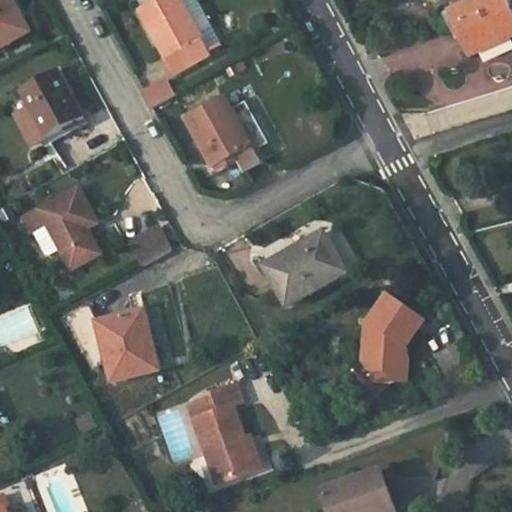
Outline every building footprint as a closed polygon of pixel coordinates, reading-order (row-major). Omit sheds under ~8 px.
[(14,0),(0,0),(0,48),(32,31),(14,0)] [(212,56),(180,0),(159,0),(140,11),(176,76),(212,56)] [(511,0),(469,0),(450,9),(470,52),(511,32),(511,0)] [(484,61),(511,49),(511,41),(511,40),(481,53),(484,61)] [(85,118),(59,71),(22,90),(31,109),(20,115),(37,144),(85,118)] [(168,79),(144,91),(154,109),(178,96),(168,79)] [(235,158),(238,164),(244,175),(266,164),(251,149),(254,149),(226,100),(187,122),(215,170),(235,158)] [(218,175),(238,164),(235,158),(215,170),(218,175)] [(83,190),(28,219),(42,244),(43,244),(56,236),(70,261),(75,270),(103,254),(93,235),(90,238),(86,232),(101,223),(83,190)] [(147,267),(175,252),(162,228),(134,243),(147,267)] [(327,233),(267,266),(289,306),(349,273),(327,233)] [(56,236),(43,244),(55,265),(60,267),(70,261),(56,236)] [(364,360),(375,371),(388,372),(394,379),(408,380),(410,357),(404,357),(404,351),(425,319),(389,294),(367,324),(364,360)] [(93,303),(64,319),(89,365),(109,360),(114,382),(162,371),(147,311),(103,322),(93,303)] [(374,378),(394,379),(388,372),(375,371),(374,378)] [(237,385),(222,391),(237,426),(255,472),(259,470),(246,437),(235,406),(244,404),(237,385)] [(237,426),(222,391),(208,395),(189,404),(220,485),(255,472),(237,426)] [(253,434),(246,437),(259,470),(266,468),(253,434)] [(383,468),(369,474),(374,490),(389,484),(383,468)] [(322,490),(330,511),(399,511),(389,484),(374,490),(369,474),(322,490)] [(0,511),(11,511),(5,496),(0,497),(0,511)]
